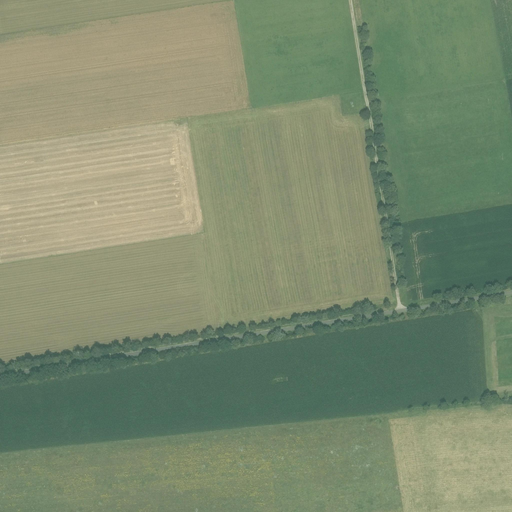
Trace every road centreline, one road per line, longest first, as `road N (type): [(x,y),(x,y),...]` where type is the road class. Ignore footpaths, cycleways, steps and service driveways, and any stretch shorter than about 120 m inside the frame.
road 1 (residential): [(0,376),(511,293)]
road 2 (track): [(400,311),(350,0)]
